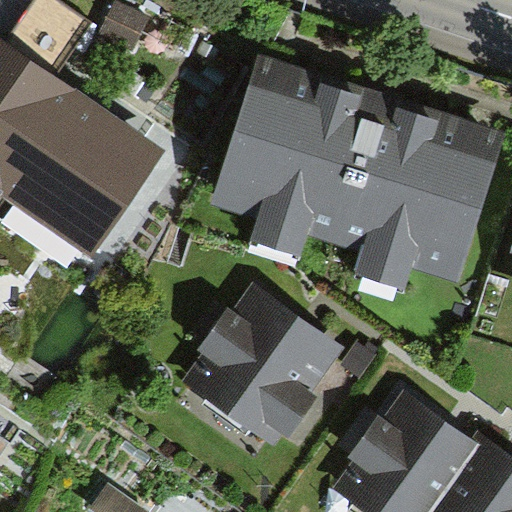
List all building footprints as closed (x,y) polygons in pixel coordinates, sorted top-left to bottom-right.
[(106,3),(86,44),(115,58),(135,16),(106,3)] [(0,176),(109,250),(162,171),(0,62),(0,176)] [(483,133),(254,62),(209,207),(438,277),(483,133)] [(320,345),(242,291),(180,380),(258,434),(320,345)] [(419,511),(466,448),(391,395),(327,485),(365,511),(419,511)] [(466,448),(419,511),(511,511),(511,466),(473,439),(466,448)] [(134,511),(134,508),(104,486),(86,510),(89,511),(134,511)]
